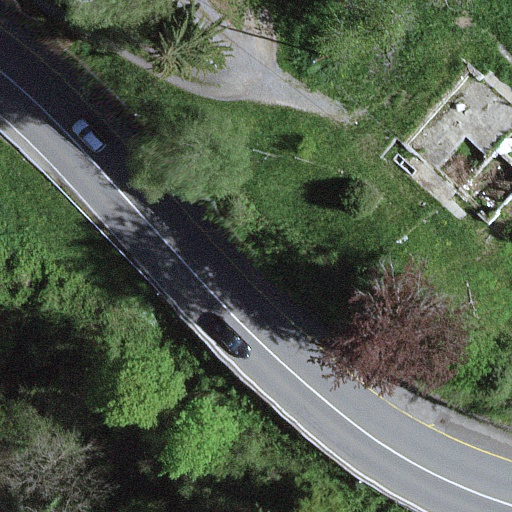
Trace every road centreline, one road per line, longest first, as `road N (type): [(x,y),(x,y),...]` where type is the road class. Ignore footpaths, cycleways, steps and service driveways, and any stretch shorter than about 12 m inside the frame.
road 1 (secondary): [(0,71),(317,391),(404,457),(511,505)]
road 2 (unclassified): [(195,0),(240,55),(241,70),(226,87),(173,67),(54,0)]
